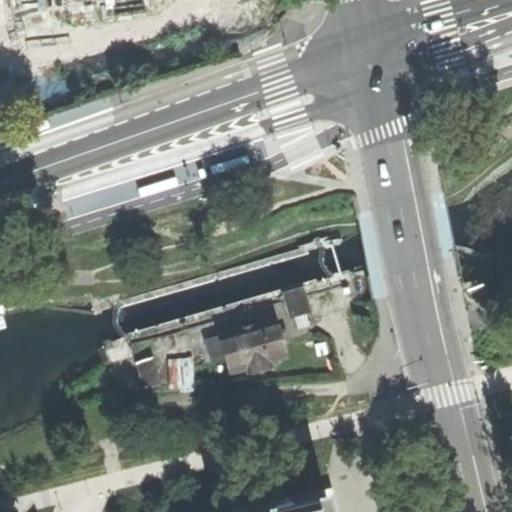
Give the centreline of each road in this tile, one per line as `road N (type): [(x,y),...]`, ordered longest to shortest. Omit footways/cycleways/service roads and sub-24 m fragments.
road 1 (secondary): [(369,56),(0,183)]
road 2 (secondary): [(411,289),(464,511)]
road 3 (secondary): [(511,8),(369,56)]
road 4 (secondary): [(369,56),(394,200)]
